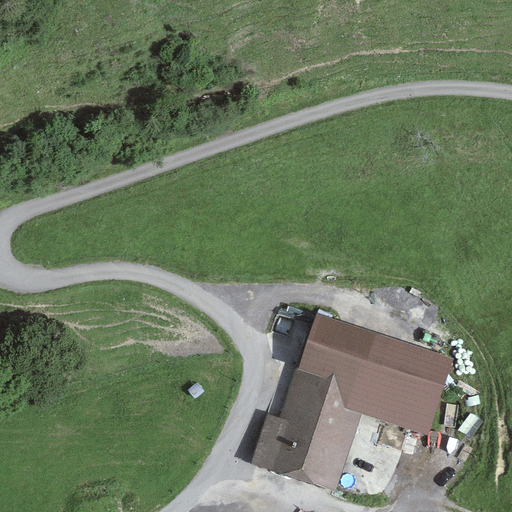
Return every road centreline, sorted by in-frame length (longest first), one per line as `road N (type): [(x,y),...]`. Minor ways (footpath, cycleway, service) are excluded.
road 1 (unclassified): [(0,230),(30,208),(366,98),(445,86),(511,91)]
road 2 (unclassified): [(168,511),(215,470),(238,427),(255,363),(249,341),(183,286),(134,271),(40,279),(0,267)]
